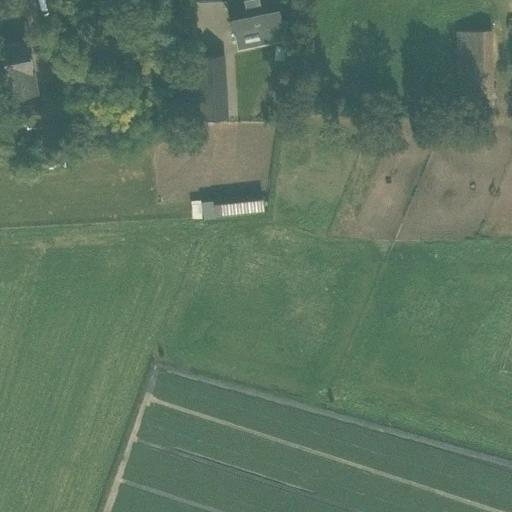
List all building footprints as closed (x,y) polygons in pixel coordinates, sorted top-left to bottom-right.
[(281,21),(277,0),(228,0),(234,31),(281,21)] [(493,96),(492,49),(491,29),(457,30),(460,97),(469,97),(469,106),(494,106),(493,96)] [(37,92),(27,39),(1,45),(2,53),(0,53),(0,75),(1,76),(5,98),(37,92)] [(228,108),(226,55),(198,57),(200,109),(228,108)] [(27,124),(51,120),(85,114),(80,86),(45,92),(46,101),(23,105),(27,124)] [(244,209),(262,206),(261,196),(243,198),(244,209)]
